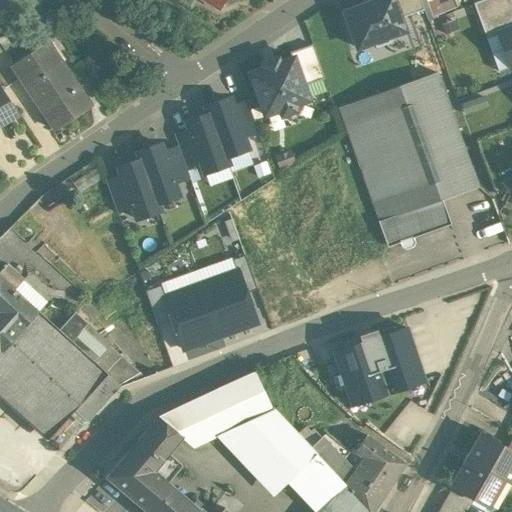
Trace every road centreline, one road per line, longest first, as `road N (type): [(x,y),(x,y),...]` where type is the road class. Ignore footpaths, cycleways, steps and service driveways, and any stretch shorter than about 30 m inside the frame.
road 1 (residential): [(39,511),(157,389),(507,261)]
road 2 (residential): [(395,511),(511,281)]
road 3 (residential): [(0,213),(185,76)]
road 4 (residential): [(185,76),(302,0)]
road 5 (residential): [(89,0),(185,76)]
